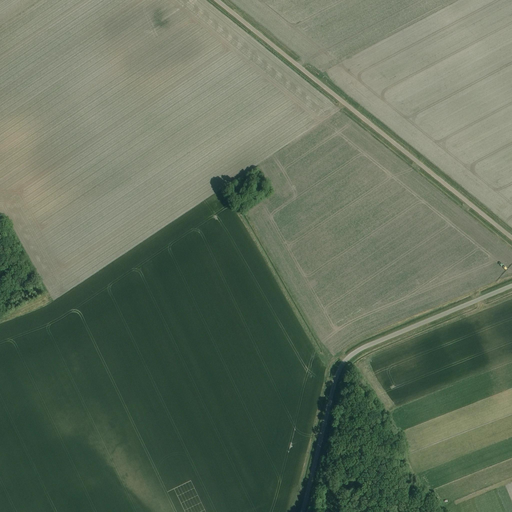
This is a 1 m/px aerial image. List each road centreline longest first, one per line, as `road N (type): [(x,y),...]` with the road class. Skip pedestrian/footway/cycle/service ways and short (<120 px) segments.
road 1 (unclassified): [(511,238),(215,0)]
road 2 (unclassified): [(302,511),(342,363),(358,349),(511,285)]
